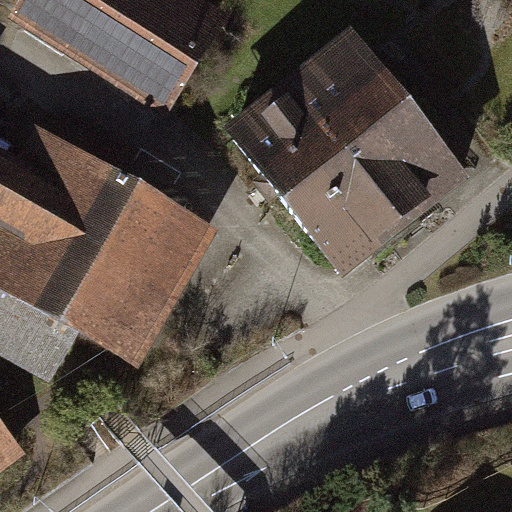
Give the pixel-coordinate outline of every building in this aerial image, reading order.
[(179,0),(20,0),(5,26),(159,120),(218,23),(179,0)] [(344,47),(282,95),(402,244),(463,195),(344,47)] [(340,293),(402,244),(282,95),(221,145),(340,293)] [(0,169),(0,369),(44,396),(73,348),(125,379),(207,243),(112,186),(125,164),(56,123),(43,145),(27,135),(5,172),(0,169)] [(0,453),(0,475),(11,468),(0,453)]
